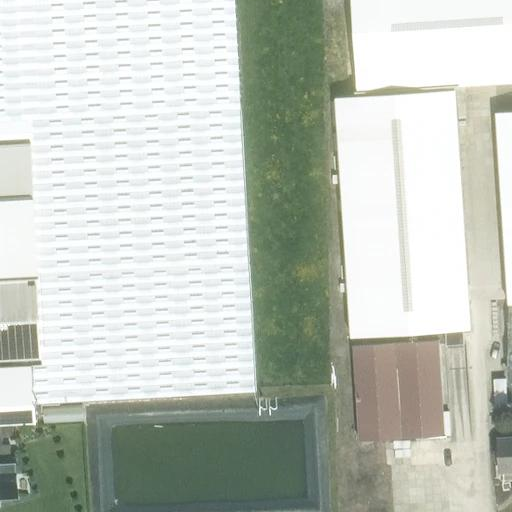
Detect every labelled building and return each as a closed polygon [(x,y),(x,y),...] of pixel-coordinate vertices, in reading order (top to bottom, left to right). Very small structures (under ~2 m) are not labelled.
[(0,0),(0,174),(31,173),(36,280),(41,360),(41,366),(35,366),(37,405),(258,394),(239,0),(0,0)] [(511,0),(353,0),(362,98),(452,91),(511,85),(511,0)] [(465,330),(471,330),(452,91),(362,98),(331,101),(350,339),(446,332),(447,345),(465,344),(465,330)] [(511,111),(496,113),(509,304),(511,304),(511,111)] [(31,173),(0,174),(0,281),(36,280),(31,173)] [(36,280),(0,281),(0,361),(41,360),(36,280)] [(439,339),(354,345),(360,441),(445,436),(439,339)] [(0,426),(38,424),(37,405),(35,367),(0,368),(0,426)] [(508,404),(506,379),(494,380),(496,405),(508,404)] [(511,438),(498,439),(500,472),(511,471),(511,438)] [(0,505),(20,504),(17,460),(12,460),(11,446),(0,446),(0,505)] [(410,476),(420,464),(406,452),(396,463),(410,476)]
